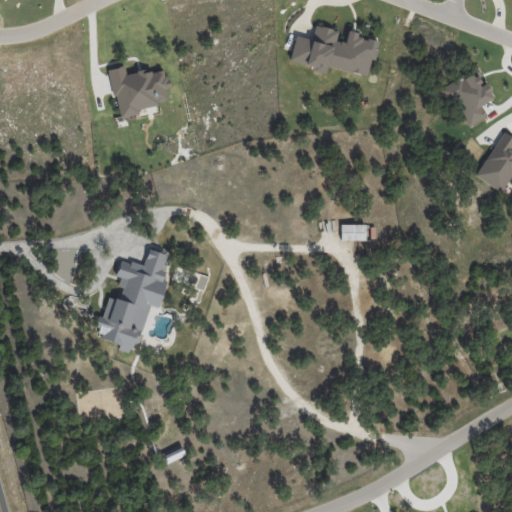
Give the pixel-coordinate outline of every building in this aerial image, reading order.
[(367,76),(376,39),(347,32),(344,43),(335,40),(337,31),(314,25),(311,39),(294,35),(288,62),(325,71),(326,66),(367,76)] [(108,69),(117,117),(138,113),(137,108),(166,102),(163,89),(167,88),(164,68),(125,75),(123,66),(108,69)] [(464,128),(485,116),(479,105),(493,97),(484,82),(480,85),(476,78),(480,75),(475,66),(440,87),(464,128)] [(511,138),(503,132),(474,175),(499,192),(511,173),(511,138)] [(166,255),(147,249),(142,266),(120,259),(114,277),(119,278),(116,287),(121,288),(117,300),(107,297),(101,317),(100,316),(94,337),(119,345),(117,350),(132,354),(147,305),(157,308),(165,281),(159,279),(166,255)]
